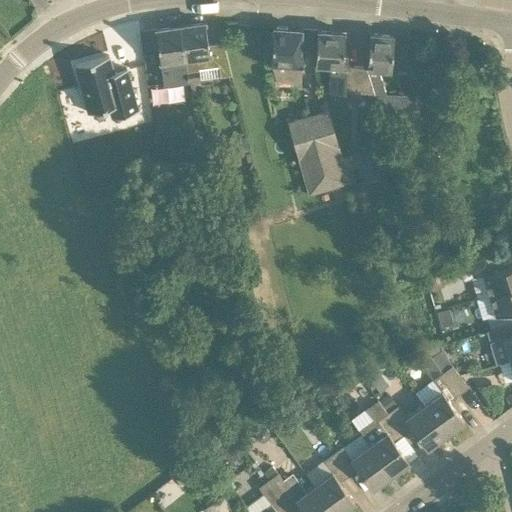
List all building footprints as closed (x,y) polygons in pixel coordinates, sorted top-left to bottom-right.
[(205,23),(181,26),(189,82),(201,80),(199,67),(219,65),(221,77),(232,76),(224,42),(221,43),(221,44),(210,46),(209,44),(208,45),(205,23)] [(189,82),(181,26),(156,30),(161,61),(165,85),(189,82)] [(273,27),(271,63),(277,84),(301,85),(302,65),(303,65),(303,51),(300,51),(301,29),(273,27)] [(317,30),(315,66),(331,67),(329,92),(373,95),(366,69),(347,68),(348,54),(343,53),(345,32),(317,30)] [(370,34),(366,68),(382,118),(397,119),(398,106),(403,107),(402,119),(405,132),(423,127),(407,72),(396,74),(402,96),(386,95),(378,69),(390,70),(393,36),(370,34)] [(100,49),(56,66),(68,117),(94,107),(97,118),(130,104),(122,66),(108,71),(107,66),(104,67),(100,49)] [(349,184),(341,157),(328,111),(288,122),(308,195),(349,184)] [(245,135),(230,139),(234,155),(249,151),(245,135)] [(191,145),(194,155),(209,150),(205,140),(191,145)] [(341,157),(349,184),(356,182),(352,168),(359,166),(355,153),(341,157)] [(353,192),(362,190),(360,182),(350,185),(353,192)] [(489,296),(511,288),(511,266),(499,270),(496,259),(471,266),(475,277),(483,275),(489,296)] [(393,274),(408,270),(405,260),(391,264),(393,274)] [(491,330),(511,323),(511,313),(511,311),(511,288),(489,296),(495,316),(487,318),(491,330)] [(372,340),(384,338),(380,320),(368,323),(372,340)] [(510,360),(511,359),(511,323),(491,330),(486,331),(496,364),(510,360)] [(442,373),(452,365),(441,351),(431,358),(442,373)] [(458,395),(442,373),(431,358),(427,353),(418,359),(442,391),(424,405),(446,435),(464,421),(449,401),(458,395)] [(468,387),(452,365),(442,373),(458,395),(468,387)] [(379,401),(385,410),(395,403),(388,394),(379,401)] [(403,435),(387,413),(378,400),(366,408),(374,419),(358,431),(369,445),(391,475),(409,462),(394,442),(403,435)] [(446,435),(424,405),(406,418),(397,406),(387,413),(403,435),(413,428),(428,448),(446,435)] [(391,475),(369,445),(351,458),(342,446),(333,453),(349,475),(358,468),(373,488),(391,475)] [(219,454),(227,465),(238,457),(230,446),(219,454)] [(349,475),(333,453),(323,460),(332,472),(314,485),(333,511),(340,511),(354,502),(340,482),(349,475)] [(262,472),(268,480),(277,474),(271,466),(262,472)] [(333,511),(314,485),(306,491),(292,473),(282,480),(277,473),(277,474),(268,480),(291,511),(298,511),(303,509),(305,511),(333,511)] [(291,511),(268,480),(259,487),(271,504),(259,511),(291,511)] [(235,511),(224,495),(205,508),(207,511),(235,511)]
